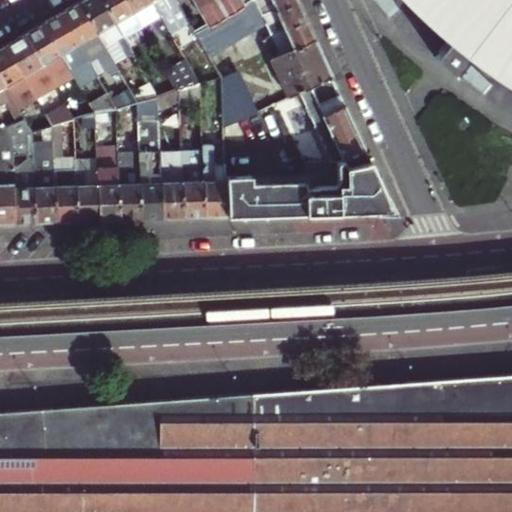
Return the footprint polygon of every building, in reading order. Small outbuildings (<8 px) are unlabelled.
[(133,52),(124,37),(101,0),(81,0),(79,2),(114,63),(133,52)] [(142,27),(141,25),(126,0),(101,0),(124,37),(142,27)] [(160,14),(159,13),(151,0),(126,0),(141,25),(160,14)] [(151,0),(159,13),(160,14),(170,31),(188,21),(176,0),(151,0)] [(266,13),(260,0),(251,0),(242,5),(225,15),(207,26),(195,33),(208,55),(269,19),(266,13)] [(204,21),(207,26),(225,15),(216,0),(208,0),(197,7),(204,21)] [(239,0),(216,0),(225,15),(242,5),(240,1),(239,0)] [(260,0),(266,13),(295,0),(260,0)] [(283,24),(284,28),(305,19),(301,10),(296,0),(295,0),(266,13),(269,19),(273,28),(283,24)] [(511,0),(455,0),(440,25),(462,42),(480,18),(511,39),(511,0)] [(114,63),(79,2),(70,7),(60,13),(86,57),(92,67),(97,75),(109,68),(112,73),(118,69),(114,63)] [(86,57),(60,13),(51,18),(42,23),(68,68),(86,57)] [(305,19),(284,28),(275,32),(283,51),(284,52),(314,39),(310,30),(305,19)] [(204,21),(192,28),(195,33),(207,26),(204,21)] [(32,29),(23,34),(49,78),(61,71),(63,75),(70,71),(68,68),(42,23),(32,29)] [(49,78),(23,34),(16,39),(5,45),(31,88),(43,82),(46,87),(52,83),(49,78)] [(284,52),(283,51),(274,55),(292,95),(298,92),(331,77),(323,59),(314,39),(284,52)] [(0,47),(0,78),(12,99),(31,88),(5,45),(0,47)] [(73,77),(74,78),(92,67),(86,57),(68,68),(70,71),(73,77)] [(188,63),(170,74),(179,90),(200,84),(188,63)] [(231,66),(218,71),(221,76),(233,70),(231,66)] [(222,126),(254,111),(235,69),(233,70),(221,76),(221,77),(221,78),(222,126)] [(61,71),(49,78),(52,83),(53,84),(55,88),(73,77),(70,71),(63,75),(61,71)] [(346,164),(368,161),(348,115),(331,77),(298,92),(328,156),(329,159),(335,161),(341,158),(343,163),(346,164)] [(0,104),(4,102),(15,121),(22,116),(16,106),(12,99),(0,78),(0,104)] [(43,82),(31,88),(34,95),(53,84),(52,83),(46,87),(43,82)] [(179,102),(180,148),(182,217),(193,217),(203,216),(201,145),(200,84),(179,90),(179,102)] [(12,99),(16,106),(34,95),(31,88),(12,99)] [(109,97),(115,108),(136,102),(137,101),(130,90),(109,97)] [(179,90),(158,96),(158,110),(179,102),(179,90)] [(102,111),(115,108),(109,97),(108,94),(89,104),(94,113),(102,111)] [(161,218),(159,149),(158,110),(158,96),(137,101),(136,102),(138,161),(140,218),(150,218),(161,218)] [(87,102),(69,112),(73,119),(94,113),(89,104),(87,102)] [(64,104),(46,115),(52,125),(61,123),(73,119),(69,112),(64,104)] [(31,131),(52,125),(46,115),(44,112),(25,122),(31,131)] [(31,131),(25,122),(22,116),(15,121),(17,125),(4,128),(9,137),(31,131)] [(0,167),(1,167),(11,167),(10,151),(9,137),(4,128),(4,127),(0,120),(0,167)] [(76,220),(74,170),(62,170),(62,157),(61,123),(52,125),(52,129),(52,140),(55,221),(65,221),(76,220)] [(52,140),(52,129),(42,130),(42,141),(52,140)] [(55,221),(52,140),(42,141),(31,141),(32,171),(34,222),(45,221),(55,221)] [(140,218),(138,161),(129,161),(128,143),(117,143),(117,147),(119,219),(129,219),(140,218)] [(201,145),(203,216),(216,216),(226,215),(224,176),(224,163),(212,164),(211,145),(201,145)] [(119,219),(117,147),(95,147),(95,158),(96,169),(97,220),(110,219),(119,219)] [(182,217),(180,148),(159,149),(161,218),(172,217),(182,217)] [(34,222),(32,171),(20,172),(19,150),(10,151),(11,167),(11,172),(11,182),(13,222),(22,222),(34,222)] [(248,175),(224,176),(226,215),(304,212),(391,209),(368,161),(346,164),(343,163),(341,158),(335,161),(329,159),(328,156),(311,157),(312,179),(248,182),(248,175)] [(62,170),(74,170),(74,159),(74,157),(62,157),(62,170)] [(74,170),(96,169),(95,158),(74,159),(74,170)] [(97,220),(96,169),(74,170),(76,220),(86,220),(97,220)] [(13,222),(11,182),(0,182),(0,222),(2,223),(13,222)] [(511,511),(511,373),(258,393),(259,511),(511,511)] [(83,406),(84,511),(259,511),(258,393),(83,406)] [(0,511),(84,511),(83,406),(0,412),(0,511)]
